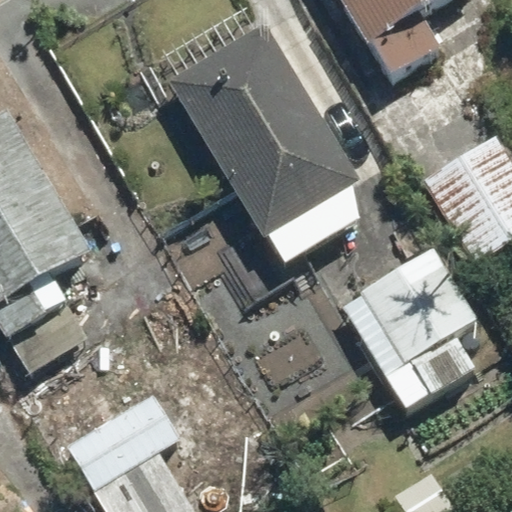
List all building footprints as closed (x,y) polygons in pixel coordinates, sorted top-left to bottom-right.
[(338,0),(393,87),(446,55),(426,23),(463,0),(338,0)] [(269,34),(173,90),(267,250),(295,234),(311,262),(364,230),(355,199),(363,194),(269,34)] [(11,121),(0,127),(0,344),(23,384),(90,346),(56,287),(95,265),(11,121)] [(511,163),(500,143),(424,188),(477,277),(511,256),(511,163)] [(365,303),(347,313),(409,418),(479,377),(458,342),(479,330),(436,258),(363,300),(365,303)] [(105,361),(36,401),(100,511),(192,511),(163,461),(183,449),(154,399),(134,410),(105,361)] [(511,482),(494,454),(448,483),(466,511),(473,511),(511,487),(511,482)] [(454,511),(431,477),(393,502),(399,511),(454,511)]
